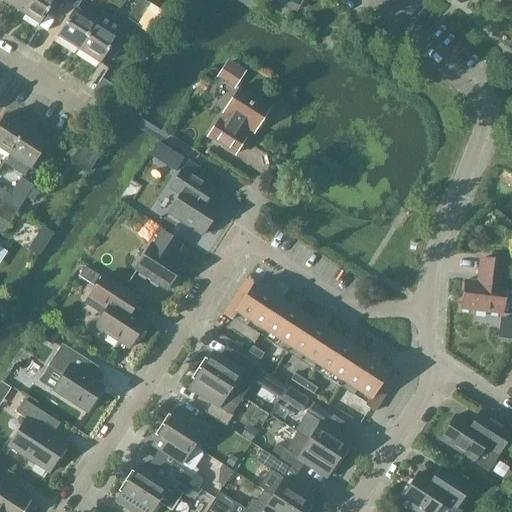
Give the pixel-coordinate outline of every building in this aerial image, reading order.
[(0,0),(17,12),(25,0),(0,0)] [(59,0),(65,3),(66,0),(25,0),(17,12),(38,25),(54,0),(59,0)] [(143,0),(137,0),(126,18),(136,24),(146,9),(149,4),(143,0)] [(304,0),(276,0),(295,10),(296,9),(300,7),(304,0)] [(77,51),(95,22),(74,8),(56,37),(77,51)] [(95,22),(77,51),(98,64),(117,35),(123,25),(102,12),(95,22)] [(267,110),(269,107),(239,87),(222,113),(224,115),(220,121),(218,120),(207,137),(234,154),(245,137),(242,136),(247,129),(252,133),(260,121),(264,121),(269,114),(267,110)] [(0,149),(7,154),(25,127),(4,114),(0,119),(0,149)] [(46,140),(25,127),(7,154),(8,155),(3,163),(23,176),(28,168),(46,140)] [(157,143),(150,156),(175,172),(183,159),(157,143)] [(179,195),(167,214),(201,235),(217,210),(205,202),(212,190),(201,183),(196,180),(203,170),(187,161),(181,170),(169,189),(179,195)] [(9,195),(0,188),(0,199),(17,211),(33,186),(20,178),(9,195)] [(0,234),(1,236),(17,211),(0,199),(0,234)] [(128,209),(118,203),(111,213),(121,219),(128,209)] [(175,275),(182,265),(172,258),(180,245),(161,232),(152,245),(150,244),(134,269),(165,290),(168,286),(173,286),(177,280),(175,275)] [(460,309),(501,314),(504,285),(502,285),(505,262),(479,259),(477,276),(478,276),(478,282),(464,280),(460,309)] [(99,276),(84,266),(78,277),(92,286),(99,276)] [(102,275),(92,291),(110,303),(94,327),(127,348),(134,337),(138,338),(143,330),(141,327),(143,323),(129,314),(139,299),(130,294),(102,275)] [(276,284),(267,278),(266,279),(270,282),(265,290),(254,283),(253,284),(249,290),(245,296),(242,301),(238,307),(235,312),(236,313),(262,330),(281,300),(270,294),(276,284)] [(253,284),(245,279),(241,285),(249,290),(253,284)] [(245,296),(249,290),(241,285),(237,291),(245,296)] [(242,301),(245,296),(237,291),(234,296),(242,301)] [(238,307),(242,301),(234,296),(230,302),(238,307)] [(289,347),(308,318),(297,311),(303,302),(294,296),(293,297),(297,299),(292,307),(281,300),(262,330),(289,347)] [(235,312),(238,307),(230,302),(227,307),(235,312)] [(235,312),(227,307),(222,314),(231,320),(236,313),(235,312)] [(315,365),(334,335),(324,328),(330,319),(320,313),(320,314),(324,317),(318,325),(308,318),(289,347),(315,365)] [(49,327),(39,322),(34,330),(43,336),(49,327)] [(342,382),(361,352),(350,345),(356,336),(347,330),(346,331),(351,334),(345,342),(334,335),(315,365),(342,382)] [(61,344),(47,366),(62,376),(52,391),(57,394),(49,406),(71,420),(79,408),(86,412),(102,387),(79,372),(86,360),(61,344)] [(263,354),(251,346),(248,352),(259,360),(263,354)] [(372,359),(361,352),(342,382),(368,399),(369,399),(373,394),(376,388),(380,383),(383,377),(387,371),(388,370),(377,363),(383,353),(374,347),(373,349),(377,351),(372,359)] [(211,352),(200,370),(229,389),(241,397),(260,369),(254,365),(239,355),(232,366),(211,352)] [(200,370),(188,388),(210,403),(204,413),(225,427),(232,416),(230,414),(241,397),(229,389),(200,370)] [(395,377),(387,371),(383,377),(392,383),(395,377)] [(305,381),(294,374),(290,380),(301,387),(305,381)] [(383,377),(380,383),(388,388),(392,383),(383,377)] [(316,388),(305,381),(301,387),(312,394),(316,388)] [(13,390),(2,382),(0,385),(0,397),(5,401),(13,390)] [(376,388),(384,394),(388,388),(380,383),(376,388)] [(288,387),(282,397),(293,403),(299,394),(292,390),(288,387)] [(376,388),(373,394),(381,399),(384,394),(376,388)] [(377,405),(381,399),(373,394),(369,399),(377,405)] [(368,399),(364,406),(373,412),(377,405),(369,399),(368,399)] [(47,472),(65,444),(40,428),(48,416),(23,400),(15,412),(25,419),(8,446),(47,472)] [(300,425),(295,432),(308,440),(337,459),(349,441),(336,433),(343,423),(312,403),(301,419),(298,424),(300,425)] [(175,409),(163,427),(193,446),(205,428),(175,409)] [(455,415),(439,439),(473,462),(488,471),(497,457),(511,432),(511,431),(479,411),(470,425),(455,415)] [(202,452),(193,446),(163,427),(151,445),(174,459),(167,469),(189,483),(198,488),(201,483),(200,477),(195,474),(196,472),(191,469),(202,452)] [(276,444),(269,455),(275,459),(296,473),(303,463),(325,477),(337,459),(308,440),(295,432),(284,449),(276,444)] [(270,479),(263,490),(295,511),(303,511),(312,498),(290,483),(296,473),(275,459),(268,470),(273,474),(270,479)] [(189,483),(167,469),(161,479),(138,465),(127,483),(156,502),(161,494),(178,499),(181,494),(189,483)] [(454,509),(469,485),(448,472),(439,487),(417,473),(399,501),(416,511),(434,511),(441,501),(454,509)] [(26,505),(29,501),(0,482),(0,511),(25,511),(28,508),(26,505)] [(149,511),(156,502),(127,483),(115,501),(131,511),(149,511)] [(502,491),(491,484),(484,494),(495,501),(502,491)] [(219,493),(214,500),(233,511),(295,511),(263,490),(256,501),(250,500),(244,509),(219,493)] [(233,511),(214,500),(208,511),(209,511),(233,511)]
